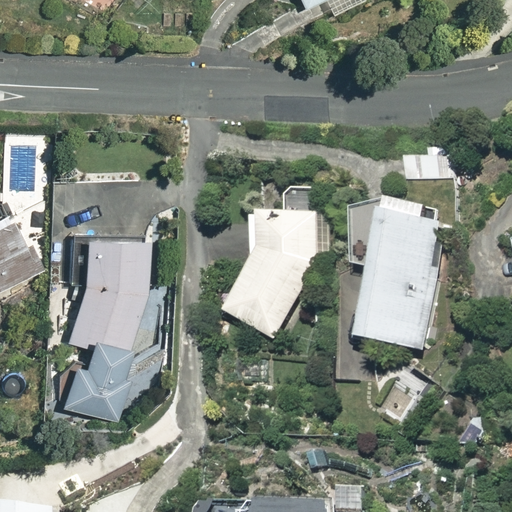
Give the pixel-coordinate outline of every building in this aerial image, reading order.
[(305,0),(312,11),(328,3),(335,17),(367,0),(305,0)] [(452,179),(452,147),(407,147),(406,178),(452,179)] [(376,262),(359,333),(429,349),(464,203),(395,187),(360,197),(360,259),(376,262)] [(230,308),(281,334),(328,265),(331,209),(262,205),(260,251),(230,308)] [(0,212),(0,290),(43,267),(11,207),(0,212)] [(70,354),(63,402),(119,417),(140,347),(129,343),(147,296),(149,229),(82,228),(82,278),(64,338),(87,343),(84,357),(70,354)] [(436,390),(400,372),(379,413),(415,432),(436,390)] [(339,511),(340,490),(259,489),(258,511),(339,511)]
